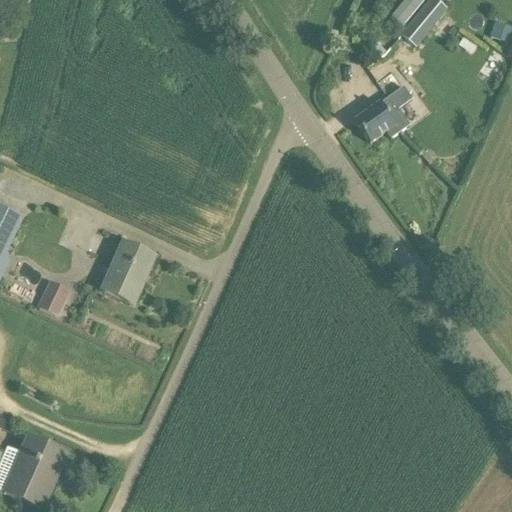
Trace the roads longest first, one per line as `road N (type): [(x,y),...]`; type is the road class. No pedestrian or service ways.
road 1 (unclassified): [(115,511),(298,111)]
road 2 (tertiary): [(511,397),(298,111)]
road 3 (track): [(137,466),(0,403)]
road 4 (tertiary): [(298,111),(227,0)]
